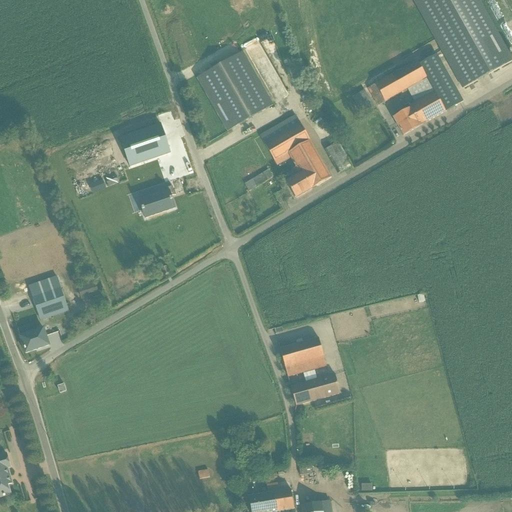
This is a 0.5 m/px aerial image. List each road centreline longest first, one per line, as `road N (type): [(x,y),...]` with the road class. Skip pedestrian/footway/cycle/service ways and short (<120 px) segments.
road 1 (unclassified): [(232,247),(511,78)]
road 2 (unclassified): [(141,0),(232,247)]
road 3 (unclassified): [(22,373),(232,247)]
road 4 (track): [(511,488),(361,497),(309,491),(294,467)]
road 5 (unclassified): [(232,247),(282,389),(294,467)]
road 6 (residential): [(63,511),(22,373)]
